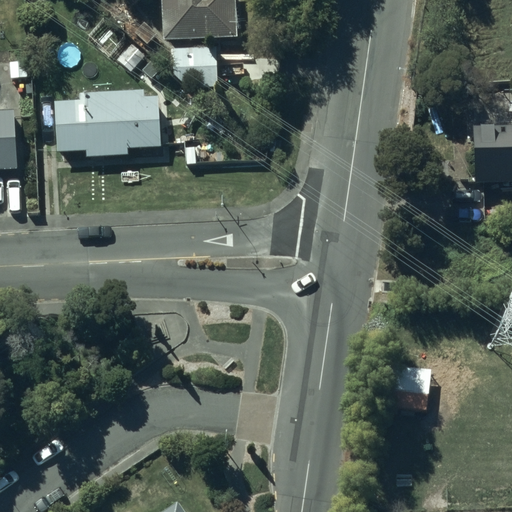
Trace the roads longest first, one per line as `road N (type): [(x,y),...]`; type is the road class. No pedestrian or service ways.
road 1 (tertiary): [(337,263),(0,268)]
road 2 (residential): [(13,511),(162,411),(198,408),(315,424)]
road 3 (tertiary): [(374,0),(337,263)]
road 4 (tertiary): [(337,263),(315,424)]
